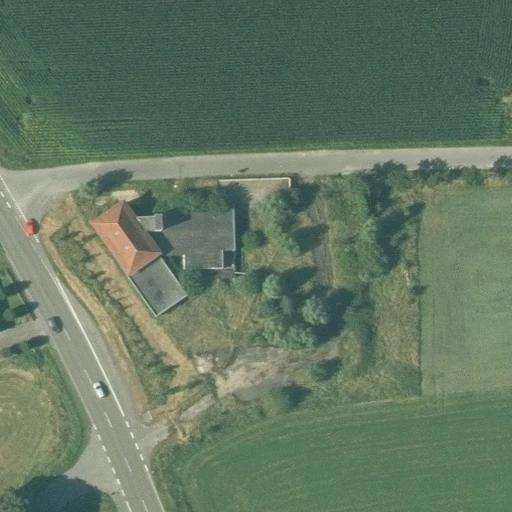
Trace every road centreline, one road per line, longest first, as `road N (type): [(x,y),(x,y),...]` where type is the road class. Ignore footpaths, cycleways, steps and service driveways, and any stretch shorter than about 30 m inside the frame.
road 1 (residential): [(0,205),(64,179),(511,159)]
road 2 (secondary): [(0,220),(123,458)]
